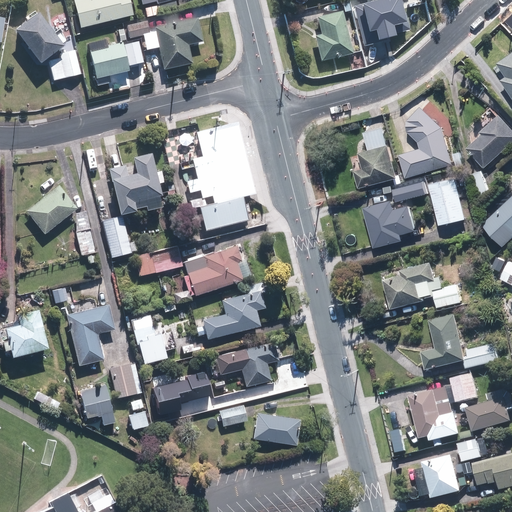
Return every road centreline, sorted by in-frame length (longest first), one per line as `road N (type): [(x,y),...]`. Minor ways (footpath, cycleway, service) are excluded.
road 1 (residential): [(274,119),(373,511)]
road 2 (residential): [(0,139),(265,81)]
road 3 (residential): [(274,119),(399,80),(492,0)]
